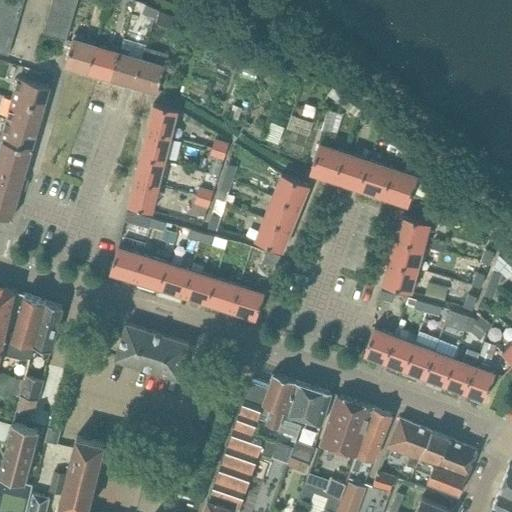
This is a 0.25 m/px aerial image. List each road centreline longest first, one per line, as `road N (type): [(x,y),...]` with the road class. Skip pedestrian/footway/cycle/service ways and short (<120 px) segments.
road 1 (unclassified): [(511,227),(317,63),(182,0)]
road 2 (residential): [(300,361),(49,283)]
road 3 (residential): [(500,439),(300,361)]
road 4 (residential): [(49,283),(58,253),(77,236),(119,112)]
road 5 (residential): [(300,361),(350,204)]
